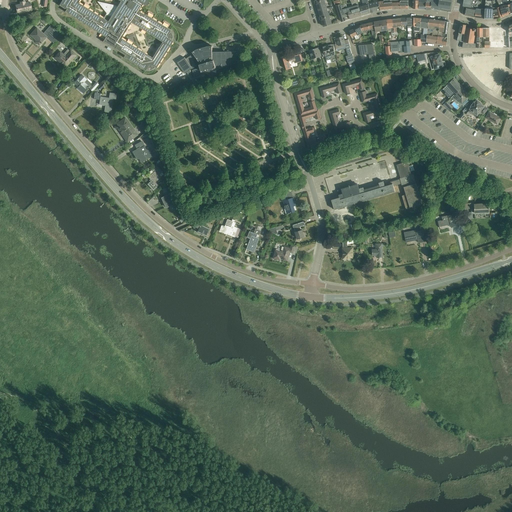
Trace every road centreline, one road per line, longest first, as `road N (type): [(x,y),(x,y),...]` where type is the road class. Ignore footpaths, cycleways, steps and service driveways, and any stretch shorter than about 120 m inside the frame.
road 1 (residential): [(312,283),(229,264),(151,214),(22,65),(3,0)]
road 2 (secondary): [(309,297),(223,270),(162,233),(0,53)]
road 3 (residential): [(312,283),(320,215),(270,46)]
road 4 (secondary): [(309,297),(405,291),(511,260)]
road 5 (residential): [(511,249),(394,285),(312,283)]
